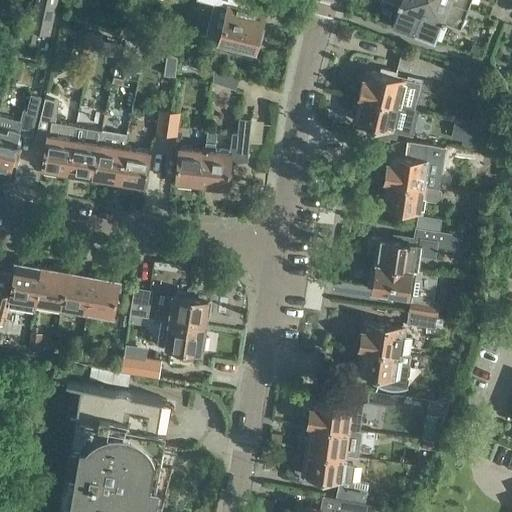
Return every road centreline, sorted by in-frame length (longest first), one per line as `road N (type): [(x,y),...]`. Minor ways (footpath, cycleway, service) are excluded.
road 1 (residential): [(0,202),(274,245)]
road 2 (residential): [(274,245),(232,511)]
road 3 (residential): [(274,245),(318,0)]
